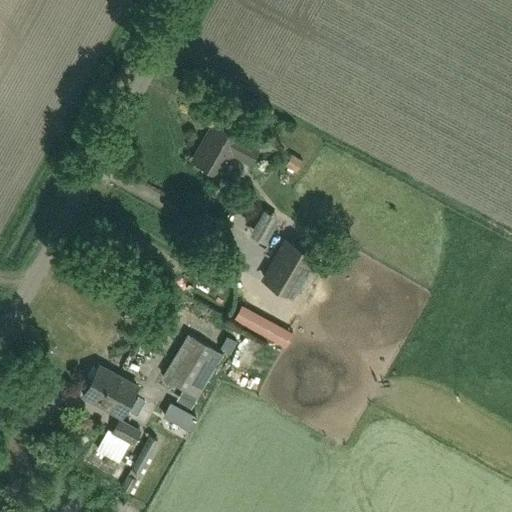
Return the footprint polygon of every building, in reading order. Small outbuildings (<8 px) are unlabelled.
[(213,122),(193,160),(220,175),(232,153),(250,162),(258,147),(240,138),(241,137),(213,122)] [(294,152),(287,163),(298,170),(306,158),(294,152)] [(264,235),(277,209),(265,204),(253,230),(264,235)] [(312,256),(286,241),(264,279),(291,294),(312,256)] [(291,335),(254,315),(248,326),(285,346),(291,335)] [(221,355),(188,334),(162,376),(196,397),(221,355)] [(89,377),(92,378),(84,395),(122,416),(138,386),(100,365),(98,369),(95,367),(92,368),(89,374),(89,377)] [(141,431),(120,419),(113,431),(130,440),(134,443),(141,431)] [(118,461),(130,440),(113,431),(107,428),(96,449),(118,461)]
